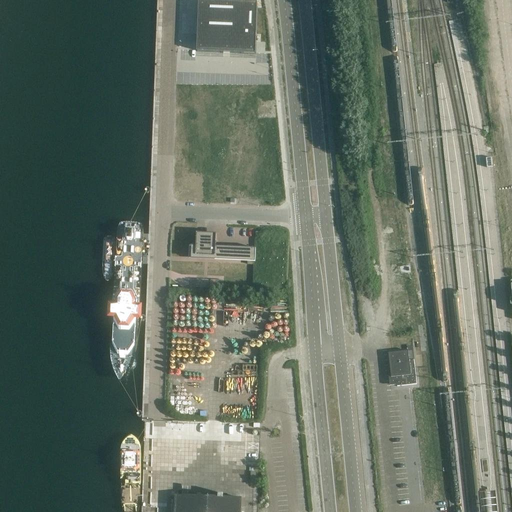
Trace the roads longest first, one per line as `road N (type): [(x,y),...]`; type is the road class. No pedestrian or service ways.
road 1 (unclassified): [(285,0),(307,215)]
road 2 (unclassified): [(327,214),(304,0)]
road 3 (unclassified): [(157,422),(163,210)]
road 4 (unclassified): [(163,210),(172,0)]
road 5 (track): [(372,344),(382,299),(371,171)]
road 6 (unclassified): [(356,511),(342,348)]
road 7 (unclassified): [(316,351),(331,511)]
road 8 (unclassified): [(307,215),(163,210)]
road 9 (unclassified): [(307,215),(316,351)]
road 10 (unclassified): [(342,348),(327,214)]
